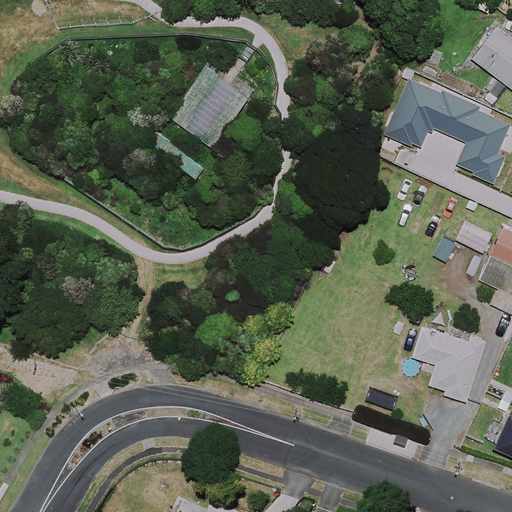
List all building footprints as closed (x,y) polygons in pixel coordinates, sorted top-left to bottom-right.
[(509,88),(511,84),(511,36),(495,23),(469,56),(509,88)] [(250,99),(257,90),(239,77),(249,63),(238,55),(227,71),(210,58),(205,65),(170,114),(186,126),(203,139),(216,147),(250,99)] [(157,128),(148,139),(206,185),(214,174),(157,128)] [(491,233),(464,221),(456,239),(483,251),(491,233)] [(511,231),(502,227),(480,280),(511,293),(511,231)] [(468,340),(423,326),(413,356),(436,364),(428,389),(467,401),(486,341),(470,336),(468,340)]
